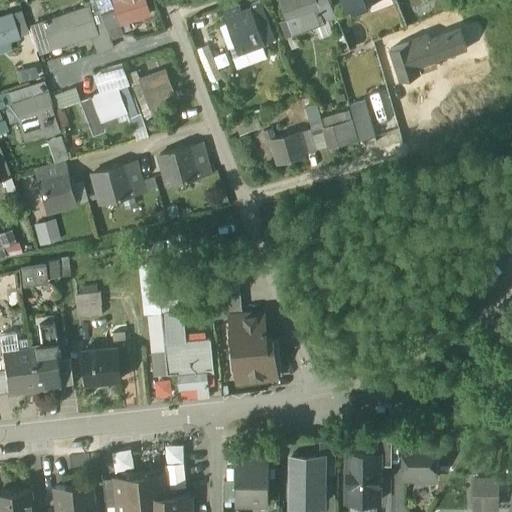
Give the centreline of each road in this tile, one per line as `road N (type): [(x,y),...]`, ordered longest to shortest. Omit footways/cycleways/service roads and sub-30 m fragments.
road 1 (residential): [(211,124),(320,407),(213,418)]
road 2 (residential): [(213,418),(0,440)]
road 3 (residential): [(211,124),(78,163)]
road 4 (residential): [(179,34),(59,78)]
